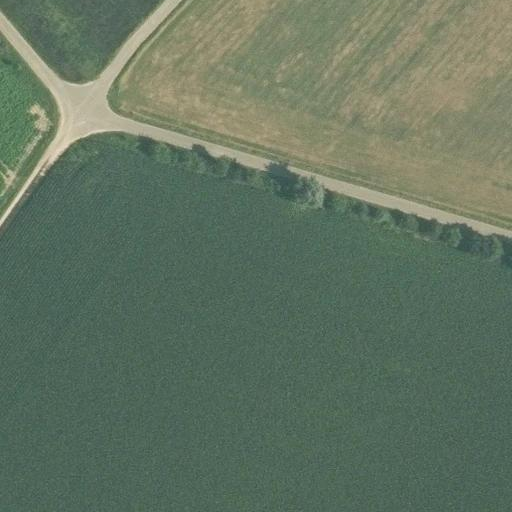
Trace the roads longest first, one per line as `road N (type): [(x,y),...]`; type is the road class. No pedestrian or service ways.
road 1 (track): [(511,239),(86,115),(0,234)]
road 2 (track): [(174,0),(130,46),(86,115),(0,23)]
